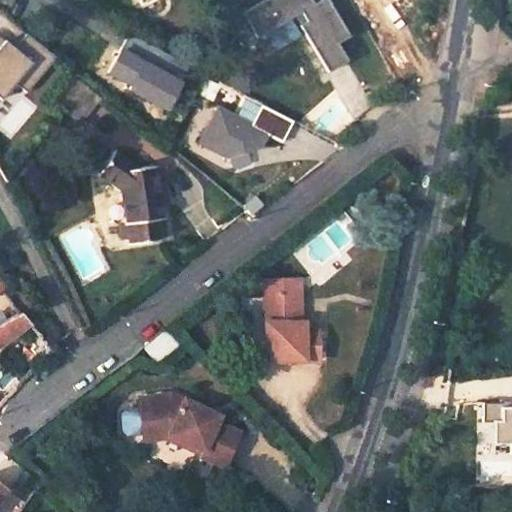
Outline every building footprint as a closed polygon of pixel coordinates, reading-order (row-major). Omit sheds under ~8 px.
[(319,0),(312,4),(310,0),(264,0),(243,13),(257,36),(268,30),(301,11),(307,21),(300,25),(303,30),(327,72),(348,61),(337,42),(349,36),(328,0),(319,0)] [(301,11),(268,30),(276,45),(303,30),(300,25),(307,21),(301,11)] [(0,97),(4,101),(18,83),(30,92),(56,56),(27,35),(18,48),(0,35),(0,97)] [(171,110),(186,81),(122,49),(107,78),(171,110)] [(67,68),(47,93),(76,119),(97,94),(67,68)] [(280,143),(251,121),(218,163),(246,184),(280,143)] [(153,167),(135,170),(113,153),(97,173),(122,190),(127,227),(122,228),(123,241),(128,239),(129,247),(159,242),(157,223),(161,222),(159,201),(166,200),(162,167),(153,169),(153,167)] [(291,293),(299,293),(298,278),(262,278),(262,293),(291,293)] [(292,323),(291,293),(262,293),(264,361),(316,360),(316,331),(302,331),(302,322),(299,323),(292,323)] [(291,293),(292,323),(299,323),(299,293),(291,293)] [(464,298),(462,322),(471,323),(472,298),(464,298)] [(0,347),(29,323),(21,312),(0,324),(0,347)] [(498,348),(500,358),(511,356),(509,346),(498,348)] [(168,436),(204,453),(201,459),(226,469),(241,436),(220,426),(217,425),(209,421),(212,415),(174,398),(172,397),(140,401),(142,409),(145,435),(146,439),(168,436)] [(511,405),(482,406),(483,420),(494,420),(495,441),(509,441),(510,454),(511,454),(511,405)] [(145,435),(142,409),(130,410),(126,416),(127,432),(133,436),(145,435)] [(209,421),(217,425),(220,418),(212,415),(209,421)]
